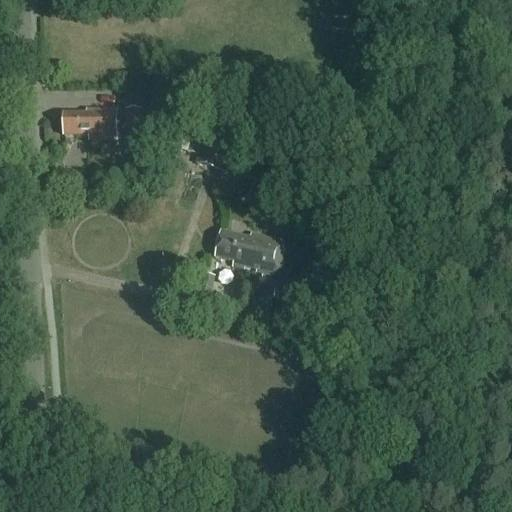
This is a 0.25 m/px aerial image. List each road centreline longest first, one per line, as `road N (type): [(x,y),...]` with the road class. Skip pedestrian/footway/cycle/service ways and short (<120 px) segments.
road 1 (unclassified): [(25,511),(35,420),(16,0)]
road 2 (track): [(34,475),(194,511)]
